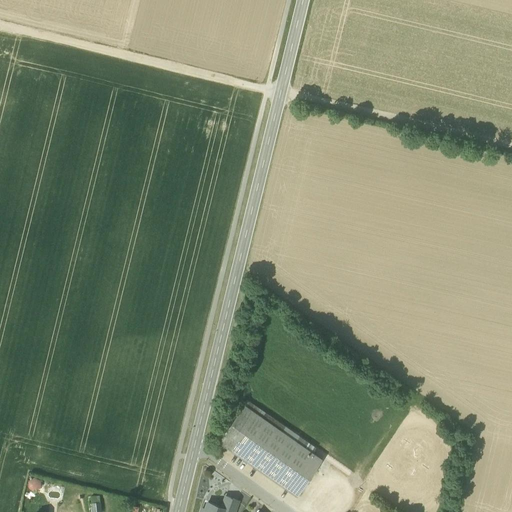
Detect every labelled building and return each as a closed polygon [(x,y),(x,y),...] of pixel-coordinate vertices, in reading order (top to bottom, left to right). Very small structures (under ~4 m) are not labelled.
[(322,458),(244,402),(218,439),(296,495),(322,458)] [(37,475),(28,473),(25,487),(34,489),(37,475)] [(34,489),(25,487),(22,498),(33,500),(34,489)] [(233,511),(238,500),(226,495),(222,506),(227,508),(225,511),(233,511)] [(101,511),(100,501),(90,502),(91,511),(101,511)] [(222,506),(211,502),(208,510),(202,508),(200,511),(225,511),(227,508),(222,506)] [(139,511),(157,511),(159,506),(141,503),(139,511)]
